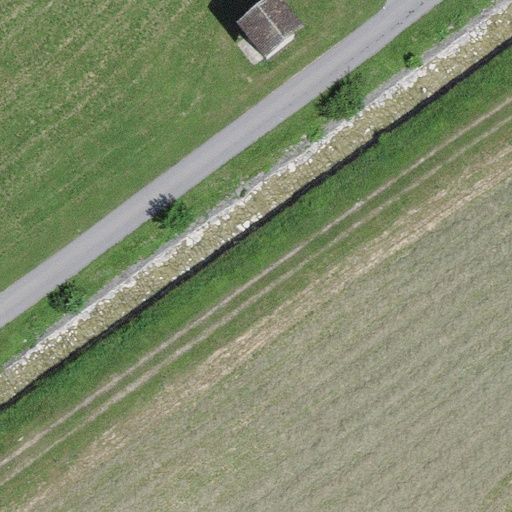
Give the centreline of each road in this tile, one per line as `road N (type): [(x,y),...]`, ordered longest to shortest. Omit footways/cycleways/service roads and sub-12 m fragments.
road 1 (track): [(0,471),(511,115)]
road 2 (unclassified): [(421,0),(0,315)]
